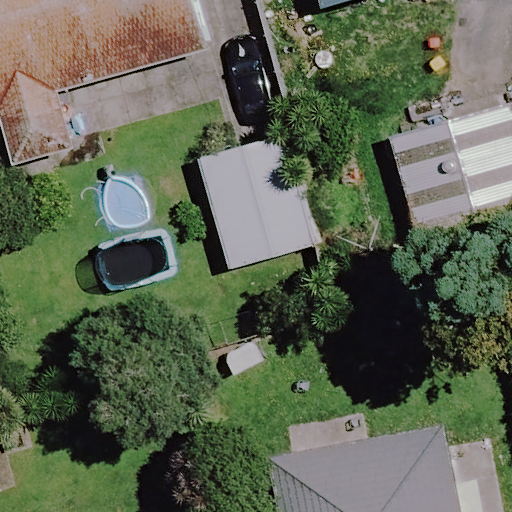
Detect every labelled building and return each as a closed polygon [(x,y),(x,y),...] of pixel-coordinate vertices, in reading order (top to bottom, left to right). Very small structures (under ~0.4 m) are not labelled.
[(210,57),(193,0),(0,0),(0,173),(75,153),(60,99),(210,57)] [(316,0),(320,13),(369,0),(316,0)] [(511,235),(511,109),(391,143),(423,260),(511,235)] [(316,248),(283,143),(197,170),(230,275),(316,248)] [(426,511),(415,445),(272,471),(279,511),(426,511)]
